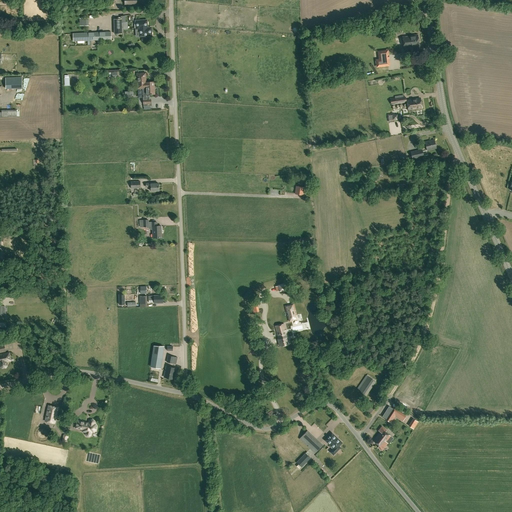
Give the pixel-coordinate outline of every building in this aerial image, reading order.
[(147,28),(147,25),(147,22),(147,21),(147,20),(136,21),(136,28),(139,28),(140,36),(144,36),(144,34),(147,34),(147,35),(148,36),(150,36),(152,34),(152,32),(151,32),(151,27),(147,28)] [(73,41),(111,40),(111,32),(73,34),(73,41)] [(404,48),(419,46),(418,35),(402,36),(404,48)] [(378,59),(375,59),(376,67),(390,66),(388,50),(377,51),(378,59)] [(146,88),(146,94),(147,99),(143,99),(144,106),(151,106),(150,99),(149,99),(149,94),(155,94),(154,82),(146,82),(145,73),(137,73),(138,88),(146,88)] [(6,88),(22,88),(22,77),(6,78),(6,88)] [(408,110),(422,108),(420,98),(408,100),(408,101),(407,101),(408,110)] [(394,114),(394,113),(387,114),(388,122),(395,121),(395,120),(398,120),(398,114),(394,114)] [(427,151),(436,148),(434,140),(425,142),(427,151)] [(412,159),(413,159),(424,156),(422,149),(411,152),(412,159)] [(309,189),(310,186),(305,185),(304,187),(296,186),(295,194),(303,195),(308,196),(307,199),(313,200),(312,189),(309,189)] [(157,226),(157,222),(151,222),(151,226),(153,226),(153,238),(162,237),(161,226),(157,226)] [(47,293),(42,288),(39,292),(44,296),(47,293)] [(140,307),(147,307),(147,296),(139,296),(140,307)] [(253,313),(259,311),(257,301),(250,303),(253,313)] [(293,304),(285,306),(287,312),(288,315),(287,315),(289,321),(296,319),(295,313),(294,310),(293,304)] [(287,337),(285,329),(277,331),(279,340),(278,340),(280,346),(290,343),(288,337),(287,337)] [(19,341),(21,335),(19,334),(15,333),(12,339),(19,341)] [(161,357),(162,357),(163,346),(154,346),(152,357),(153,358),(152,367),(160,368),(162,359),(161,359),(161,357)] [(10,359),(9,353),(0,354),(0,361),(0,362),(0,366),(2,368),(5,367),(7,365),(7,364),(6,363),(6,362),(7,359),(10,359)] [(174,379),(176,368),(167,366),(164,377),(174,379)] [(364,394),(372,384),(374,380),(366,375),(357,389),(364,394)] [(372,412),(375,407),(367,402),(364,407),(372,412)] [(54,423),(58,407),(48,405),(45,421),(54,423)] [(391,423),(398,414),(392,410),(386,419),(391,423)] [(94,424),(94,422),(93,420),(91,420),(89,421),(89,423),(87,423),(85,423),(86,422),(77,420),(77,424),(76,424),(75,428),(83,429),(82,431),(87,432),(88,430),(91,430),(91,431),(94,432),(96,430),(97,427),(95,424),(94,424)] [(382,450),(387,443),(386,442),(390,436),(385,432),(386,431),(382,427),(379,431),(381,432),(374,441),(379,446),(378,448),(382,450)] [(315,453),(323,445),(307,431),(299,439),(315,453)] [(337,438),(335,436),(333,434),(332,434),(331,433),(325,439),(330,445),(331,445),(334,448),(330,452),(333,454),(340,448),(340,447),(339,446),(341,443),(341,442),(337,438)] [(302,467),(311,458),(305,453),(296,462),(302,467)]
